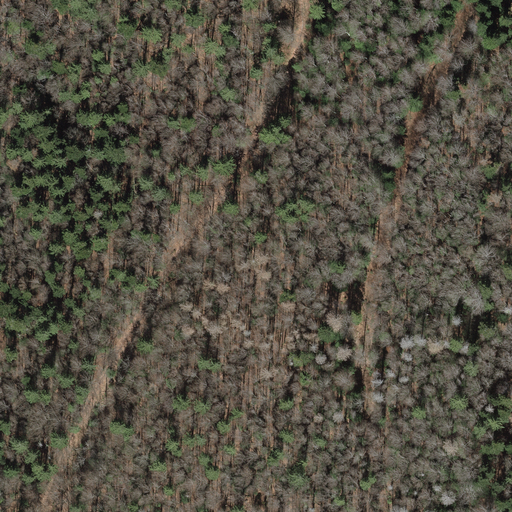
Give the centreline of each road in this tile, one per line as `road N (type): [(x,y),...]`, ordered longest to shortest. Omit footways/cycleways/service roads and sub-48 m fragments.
road 1 (track): [(52,511),(95,394),(224,180)]
road 2 (track): [(224,180),(267,125),(298,48),(307,0)]
